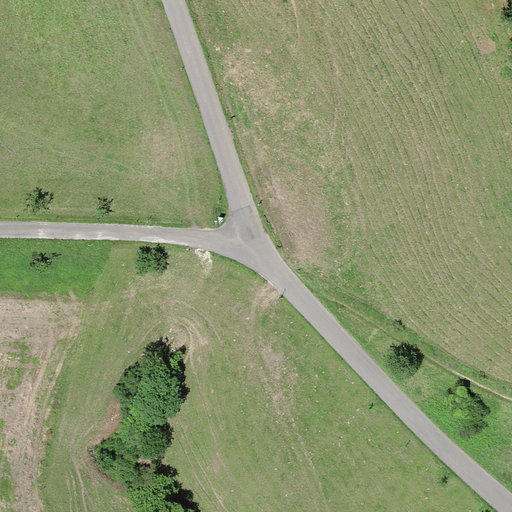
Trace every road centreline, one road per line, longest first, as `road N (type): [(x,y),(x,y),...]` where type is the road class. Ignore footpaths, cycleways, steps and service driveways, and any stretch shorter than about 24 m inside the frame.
road 1 (unclassified): [(511,508),(398,401),(257,249)]
road 2 (unclassified): [(257,249),(179,0)]
road 3 (residential): [(257,249),(194,235),(0,227)]
